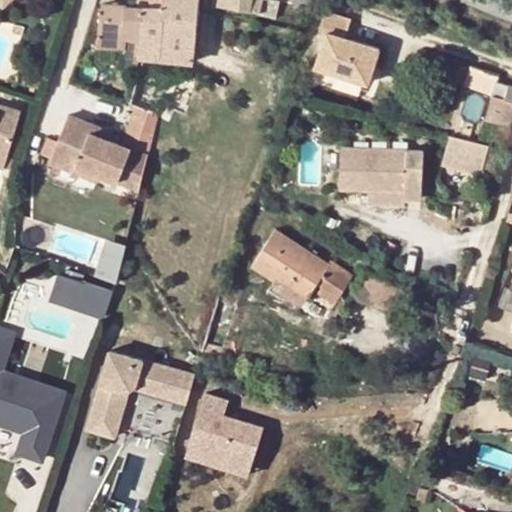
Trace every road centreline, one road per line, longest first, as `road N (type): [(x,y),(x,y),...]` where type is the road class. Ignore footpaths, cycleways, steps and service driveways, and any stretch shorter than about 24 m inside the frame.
road 1 (unknown): [(511,194),(463,383)]
road 2 (unknown): [(93,0),(48,183)]
